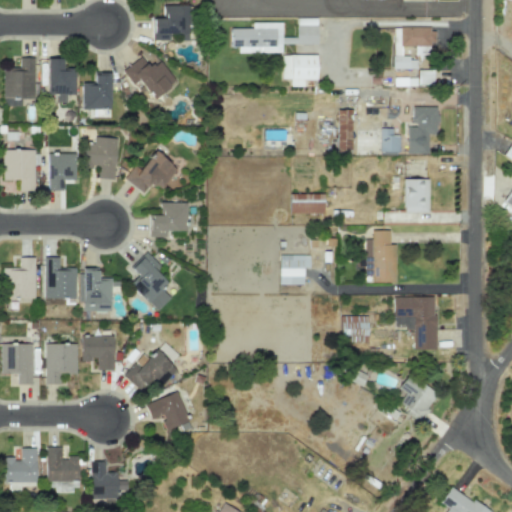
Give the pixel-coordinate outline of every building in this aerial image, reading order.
[(187,5),(161,5),(161,17),(151,18),(151,40),(167,40),(167,33),(178,33),(178,40),(188,40),(187,5)] [(229,28),(229,47),(236,47),(236,52),(280,52),(280,44),(316,44),(315,25),(294,25),(294,37),(280,37),(280,22),(250,22),(250,28),(229,28)] [(392,28),(392,68),(414,68),(414,57),(400,57),(400,45),(432,45),(432,28),(392,28)] [(314,54),(280,55),(280,79),(289,78),(289,86),(302,86),(302,79),(315,79),(314,54)] [(174,81),(157,60),(148,67),(139,56),(120,71),(131,84),(135,82),(149,100),(174,81)] [(1,68),(1,105),(20,105),(20,98),(33,98),(32,57),(18,57),(18,68),(1,68)] [(74,68),(60,68),(61,58),(46,58),(45,93),(55,93),(55,102),(64,102),(64,94),(73,94),(74,68)] [(80,83),(80,108),(108,108),(108,72),(93,72),(93,83),(80,83)] [(405,125),(405,154),(426,154),(426,133),(435,134),(436,107),(411,107),(410,125),(405,125)] [(350,109),(336,109),(335,151),(349,152),(350,109)] [(397,135),(390,135),(390,128),(378,128),(378,154),(397,155),(397,135)] [(113,179),(115,138),(93,136),(93,144),(82,144),(81,166),(97,167),(97,178),(113,179)] [(511,162),(511,141),(510,141),(501,155),(511,162)] [(1,180),(17,180),(18,191),(32,190),(32,149),(1,149),(1,180)] [(139,169),(133,165),(122,179),(141,193),(149,182),(159,189),(175,169),(152,151),(139,169)] [(73,153),(45,153),(45,190),(63,190),(63,180),(73,180),(73,153)] [(402,212),(426,212),(426,179),(402,179),(402,212)] [(501,203),(511,208),(511,189),(508,187),(501,203)] [(321,213),(321,193),(288,194),(288,213),(321,213)] [(148,215),(147,236),(164,237),(164,230),(184,231),(185,202),(158,201),(158,215),(148,215)] [(387,230),(370,230),(370,240),(362,240),(362,265),(370,265),(370,282),(393,282),(393,244),(387,244),(387,230)] [(155,310),(168,297),(159,289),(166,282),(152,269),(156,264),(144,252),(129,268),(136,275),(127,284),(155,310)] [(301,284),(302,267),(307,267),(307,255),(277,254),(277,284),(301,284)] [(32,297),(33,257),(18,257),(17,268),(4,267),(3,297),(32,297)] [(74,268),(57,268),(57,257),(42,257),(41,304),(73,304),(74,268)] [(109,278),(96,278),(96,269),(77,268),(77,302),(80,302),(80,311),(108,311),(109,278)] [(433,296),(392,297),(392,329),(412,329),(412,349),(433,349),(433,296)] [(365,342),(366,316),(339,315),(338,341),(365,342)] [(79,359),(95,360),(95,369),(111,369),(111,336),(79,335),(79,359)] [(30,343),(0,343),(0,354),(0,373),(15,373),(15,384),(30,384),(30,343)] [(42,384),(58,384),(58,373),(74,373),(74,344),(43,343),(42,384)] [(174,370),(154,351),(146,359),(140,354),(121,375),(139,392),(156,374),(164,380),(174,370)] [(359,386),(365,375),(348,367),(343,377),(359,386)] [(396,404),(419,421),(428,409),(425,407),(435,394),(407,373),(396,387),(404,393),(396,404)] [(165,430),(187,420),(173,391),(142,405),(149,419),(158,415),(165,430)] [(76,480),(75,457),(60,457),(59,446),(43,447),(44,481),(76,480)] [(34,481),(33,447),(18,448),(18,458),(2,458),(2,481),(34,481)] [(88,461),(87,498),(114,499),(115,472),(102,472),(103,461),(88,461)] [(487,511),(449,486),(438,502),(446,508),(443,511),(487,511)] [(236,511),(221,502),(214,511),(236,511)]
